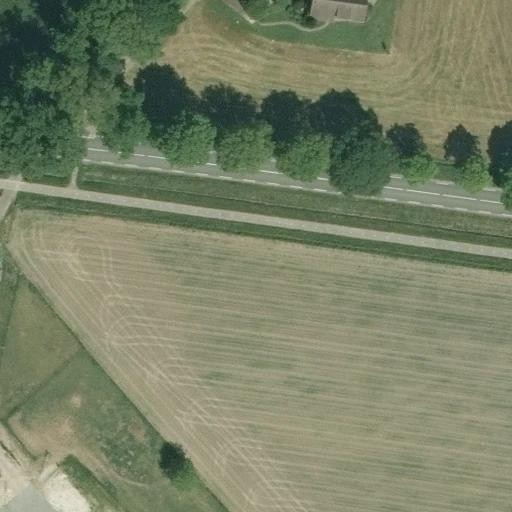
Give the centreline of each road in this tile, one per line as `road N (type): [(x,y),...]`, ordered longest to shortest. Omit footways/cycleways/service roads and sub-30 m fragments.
road 1 (secondary): [(511,206),(78,148)]
road 2 (unclassified): [(78,148),(107,81),(187,0)]
